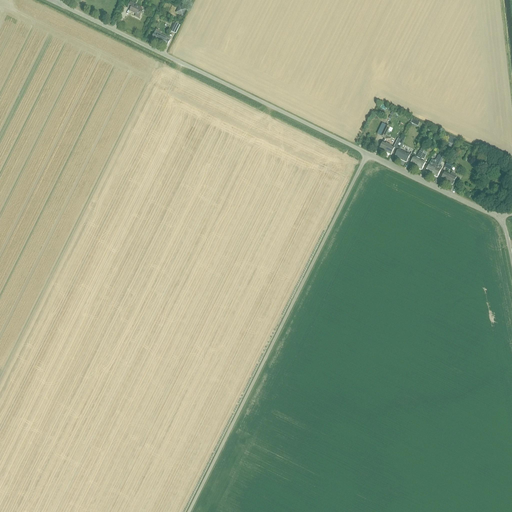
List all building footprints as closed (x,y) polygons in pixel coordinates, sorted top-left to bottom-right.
[(139,19),(143,11),(139,9),(140,7),(130,3),(128,8),(130,10),(130,12),(136,15),(135,17),(139,19)] [(181,7),(177,14),(183,17),(186,10),(181,7)] [(180,32),(185,24),(181,21),(176,30),(180,32)] [(155,32),(154,34),(152,39),(167,46),(170,39),(160,34),(161,32),(156,30),(155,32)] [(385,138),(389,130),(390,127),(386,125),(380,136),(385,138)] [(401,140),(394,154),(395,155),(395,157),(401,160),(404,153),(399,150),(401,148),(405,138),(403,136),(401,140)] [(458,140),(451,136),(449,140),(448,142),(456,145),(458,140)] [(379,149),(385,152),(389,145),(384,143),(385,140),(384,139),(379,149)] [(389,145),(385,152),(391,155),(392,154),(394,154),(401,140),(398,139),(394,148),(389,145)] [(423,153),(416,167),(422,170),(425,163),(424,163),(421,161),(422,159),(423,160),(426,155),(427,152),(424,151),(423,153)] [(416,167),(423,153),(419,152),(417,156),(415,155),(414,157),(412,156),(409,163),(411,163),(410,165),(416,167)] [(407,162),(409,163),(412,156),(410,156),(409,155),(404,153),(401,160),(406,163),(407,162)] [(441,154),(431,175),(437,178),(442,168),(442,167),(440,166),(445,156),(444,155),(444,154),(442,153),(442,154),(441,154)] [(425,172),(431,175),(441,154),(438,161),(435,160),(434,161),(432,159),(425,172)] [(445,168),(450,171),(453,165),(448,162),(445,168)] [(441,180),(447,182),(450,175),(446,173),(444,172),(441,180)] [(452,173),(450,175),(447,182),(453,185),(457,176),(452,173)]
